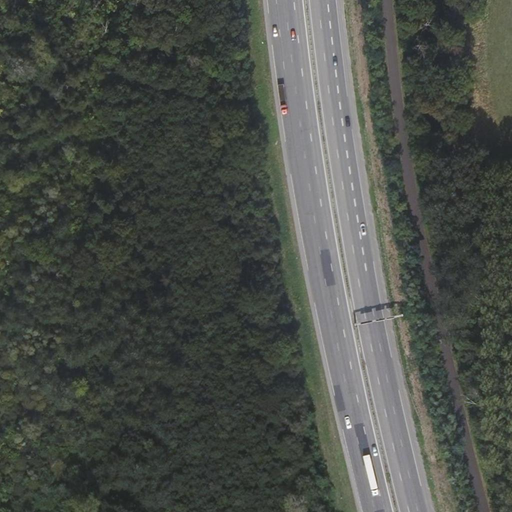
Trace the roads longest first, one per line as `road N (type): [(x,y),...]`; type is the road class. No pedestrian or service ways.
road 1 (motorway): [(286,0),(298,124),(338,351),(380,511)]
road 2 (track): [(488,511),(412,145),(395,0)]
road 3 (motorway): [(413,511),(364,282),(322,0)]
road 4 (track): [(87,0),(196,66),(231,77)]
